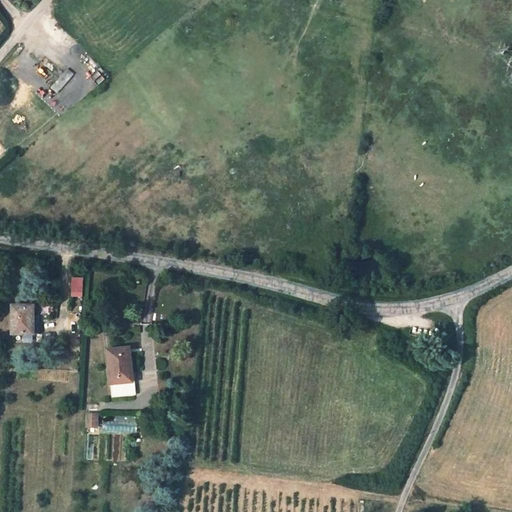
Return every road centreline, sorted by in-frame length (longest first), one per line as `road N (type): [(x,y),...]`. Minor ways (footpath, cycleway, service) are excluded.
road 1 (unclassified): [(459,308),(373,315),(116,248),(0,232)]
road 2 (unclassified): [(398,511),(462,353),(459,308)]
